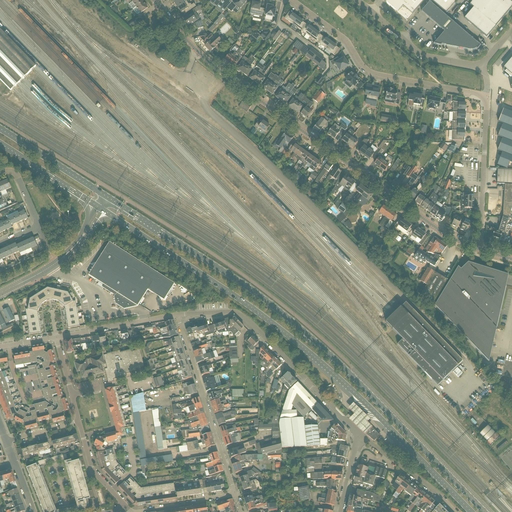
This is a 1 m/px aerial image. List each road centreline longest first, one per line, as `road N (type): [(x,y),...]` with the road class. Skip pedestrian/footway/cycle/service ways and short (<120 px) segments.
road 1 (secondary): [(484,511),(302,330),(107,197)]
road 2 (secondary): [(100,208),(295,341),(471,511)]
road 3 (unclassified): [(478,249),(440,231),(221,73),(153,0)]
road 4 (unclassified): [(486,97),(374,75),(346,40),(290,0)]
road 5 (residential): [(236,494),(176,315)]
road 6 (residential): [(362,437),(241,314)]
road 7 (unclassified): [(478,249),(486,97)]
road 8 (unclassified): [(357,0),(425,57),(480,67)]
road 9 (unclassified): [(0,293),(66,255),(100,208)]
road 10 (secondary): [(107,197),(0,129)]
road 11 (residential): [(57,337),(176,315)]
